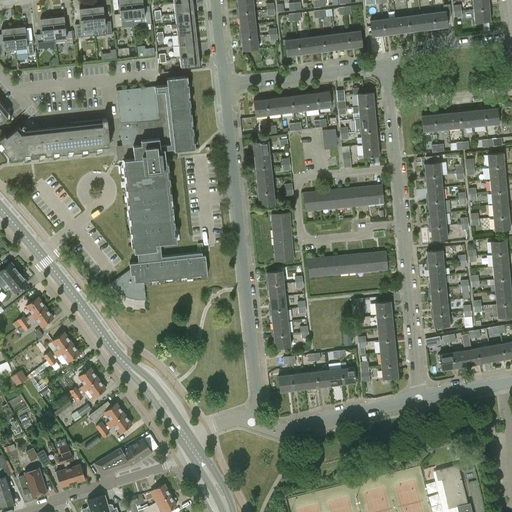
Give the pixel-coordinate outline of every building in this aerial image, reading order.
[(121,19),(133,18),(130,0),(118,0),(120,13),(114,14),(116,28),(122,27),(121,19)] [(142,0),(130,0),(133,18),(144,17),(145,25),(151,24),(150,10),(144,10),(142,0)] [(238,0),(237,0),(238,13),(255,11),(253,0),(238,0)] [(472,0),(473,9),(490,8),(488,0),(472,0)] [(174,3),(175,13),(194,11),(193,1),(174,3)] [(433,12),(435,29),(447,27),(446,16),(451,16),(450,4),(443,5),(444,11),(433,12)] [(91,7),(93,28),(105,27),(106,35),(112,34),(111,20),(105,21),(103,6),(91,7)] [(82,29),(93,28),(91,7),(79,8),(81,23),(75,24),(76,38),(83,37),(82,29)] [(491,21),(490,8),(473,9),(474,22),(491,21)] [(175,13),(176,24),(195,22),(194,11),(175,13)] [(238,13),(240,25),(256,23),(255,11),(238,13)] [(433,12),(420,14),(422,30),(435,29),(433,12)] [(420,14),(408,15),(410,32),(422,30),(420,14)] [(408,15),(395,17),(397,33),(410,32),(408,15)] [(52,17),(55,43),(66,41),(66,45),(73,44),(71,30),(65,31),(64,16),(52,17)] [(54,43),(55,43),(52,17),(40,18),(42,33),(36,34),(37,48),(44,48),(43,40),(54,38),(54,43)] [(395,17),(383,19),(385,35),(397,33),(395,17)] [(372,37),(385,35),(383,19),(370,20),(372,37)] [(176,24),(172,25),(172,29),(176,28),(177,35),(196,33),(195,22),(176,24)] [(240,25),(241,38),(257,36),(256,23),(240,25)] [(13,27),(15,49),(16,54),(27,53),(27,55),(34,55),(32,40),(26,41),(25,26),(13,27)] [(4,50),(15,49),(13,27),(1,29),(1,35),(0,35),(0,58),(5,58),(4,50)] [(348,32),(350,48),(362,46),(360,30),(348,32)] [(348,32),(335,33),(337,50),(350,48),(348,32)] [(196,33),(177,35),(178,46),(197,44),(196,33)] [(335,33),(323,35),(325,51),(337,50),(335,33)] [(323,35),(310,37),(312,53),(325,51),(323,35)] [(259,49),(257,36),(241,38),(242,50),(259,49)] [(310,37),(298,38),(300,55),(312,53),(310,37)] [(287,56),(300,55),(298,38),(285,40),(287,56)] [(178,46),(180,56),(198,54),(197,44),(178,46)] [(144,45),(138,46),(139,56),(146,55),(145,48),(144,45)] [(118,57),(129,56),(129,48),(118,49),(118,57)] [(200,65),(198,54),(180,56),(181,67),(200,65)] [(157,260),(156,243),(174,241),(164,149),(173,148),(174,151),(193,149),(185,76),(166,78),(167,85),(116,90),(122,146),(124,159),(134,252),(137,252),(138,262),(129,263),(130,268),(110,283),(111,285),(113,287),(115,289),(117,291),(119,292),(122,294),(123,295),(125,296),(128,297),(130,298),(133,298),(136,299),(137,299),(140,299),(142,299),(145,299),(143,280),(207,273),(205,255),(157,260)] [(336,90),(338,108),(346,107),(344,89),(336,90)] [(316,93),(318,109),(331,107),(329,91),(316,93)] [(373,92),(360,94),(357,94),(358,107),(375,105),(373,92)] [(316,93),(304,94),(306,110),(313,109),(313,112),(318,111),(318,109),(316,93)] [(304,94),(291,96),(293,112),(306,110),(304,94)] [(291,96),(279,97),(281,114),(293,112),(291,96)] [(279,97),(266,99),(268,115),(281,114),(279,97)] [(255,117),(268,115),(266,99),(253,101),(255,117)] [(359,113),(359,119),(376,118),(375,105),(358,107),(352,107),(353,113),(359,113)] [(497,108),(484,109),(486,125),(498,124),(497,108)] [(484,109),(472,111),(473,126),(486,125),(484,109)] [(472,111),(459,112),(461,128),(473,126),(472,111)] [(459,112),(446,113),(448,129),(461,128),(459,112)] [(446,113),(434,114),(436,130),(448,129),(446,113)] [(423,131),(436,130),(434,114),(421,116),(423,131)] [(356,132),(361,132),(377,130),(376,118),(359,119),(360,125),(355,126),(356,132)] [(107,119),(74,122),(70,123),(70,128),(21,133),(16,128),(0,140),(0,145),(10,158),(9,158),(9,159),(103,149),(102,146),(110,145),(107,119)] [(337,147),(336,141),(338,141),(337,136),(336,136),(335,128),(322,130),(324,149),(337,147)] [(361,132),(362,144),(378,143),(377,130),(361,132)] [(501,137),(487,139),(488,146),(502,145),(501,137)] [(253,155),(270,154),(269,141),(252,143),(253,155)] [(380,155),(378,143),(362,144),(363,157),(380,155)] [(343,167),(351,167),(350,151),(342,152),(343,167)] [(487,154),(488,167),(504,166),(503,153),(487,154)] [(253,155),(255,168),(271,166),(270,154),(253,155)] [(425,177),(441,175),(440,163),(439,163),(438,156),(426,157),(426,164),(424,164),(425,177)] [(465,159),(466,169),(474,169),(473,161),(473,158),(465,159)] [(255,168),(256,180),(273,179),(271,166),(255,168)] [(504,166),(488,167),(489,180),(505,178),(504,166)] [(425,177),(426,189),(442,188),(441,175),(425,177)] [(505,178),(489,180),(490,192),(507,191),(505,178)] [(256,180),(257,193),(274,191),(273,179),(256,180)] [(366,186),(368,205),(384,203),(382,185),(366,186)] [(366,186),(351,188),(352,206),(368,205),(366,186)] [(351,188),(335,189),(337,208),(352,206),(351,188)] [(426,189),(427,202),(444,200),(442,188),(426,189)] [(335,189),(320,191),(321,209),(337,208),(335,189)] [(275,204),(274,191),(257,193),(259,206),(275,204)] [(306,211),(321,209),(320,191),(304,192),(306,211)] [(507,191),(490,192),(491,205),(508,203),(507,191)] [(427,202),(429,214),(445,213),(444,200),(427,202)] [(508,203),(491,205),(492,217),(509,216),(508,203)] [(271,214),(272,230),(290,229),(289,213),(271,214)] [(429,214),(430,227),(446,225),(445,213),(429,214)] [(509,216),(492,217),(494,230),(510,229),(509,216)] [(447,238),(446,225),(430,227),(431,240),(447,238)] [(290,229),(272,230),(274,246),(292,244),(290,229)] [(491,254),(507,253),(506,240),(490,241),(491,254)] [(292,244),(274,246),(275,262),(293,260),(292,244)] [(427,264),(444,262),(442,249),(426,251),(427,264)] [(370,253),(372,271),(388,269),(386,251),(370,253)] [(370,253),(355,254),(356,272),(372,271),(370,253)] [(491,254),(492,267),(508,265),(507,253),(491,254)] [(355,254),(339,256),(341,274),(356,272),(355,254)] [(339,256),(324,257),(325,275),(341,274),(339,256)] [(310,277),(325,275),(324,257),(308,259),(310,277)] [(0,286),(4,284),(19,272),(16,268),(16,265),(14,263),(12,263),(11,262),(0,270),(0,274),(1,276),(0,276),(0,286)] [(427,264),(428,276),(445,275),(444,262),(427,264)] [(492,267),(493,279),(509,278),(508,265),(492,267)] [(268,285),(284,283),(283,271),(266,272),(268,285)] [(22,276),(19,272),(4,284),(7,287),(9,285),(14,292),(27,282),(27,281),(27,279),(25,276),(22,276)] [(428,276),(430,289),(446,287),(445,275),(428,276)] [(493,279),(494,292),(510,290),(509,278),(493,279)] [(268,285),(269,297),(285,296),(284,283),(268,285)] [(430,289),(431,302),(447,300),(446,287),(430,289)] [(494,292),(496,304),(511,303),(510,290),(494,292)] [(30,318),(45,307),(38,296),(26,305),(32,313),(28,316),(30,318)] [(269,297),(270,310),(286,308),(285,296),(269,297)] [(376,316),(392,314),(391,301),(380,302),(379,297),(369,298),(370,304),(374,304),(376,316)] [(447,300),(431,302),(432,314),(449,312),(447,300)] [(511,315),(511,308),(511,303),(496,304),(484,305),(484,308),(492,307),(493,316),(493,317),(497,317),(511,315)] [(53,317),(45,307),(30,318),(27,320),(21,325),(25,329),(30,326),(28,323),(30,322),(31,323),(35,320),(34,319),(35,318),(41,326),(53,317)] [(270,310),(272,322),(288,321),(286,308),(270,310)] [(449,312),(432,314),(433,327),(450,325),(449,312)] [(376,316),(377,328),(393,327),(392,314),(376,316)] [(23,315),(18,319),(21,324),(21,325),(27,320),(25,318),(23,315)] [(272,322),(273,335),(289,333),(288,321),(272,322)] [(377,328),(378,341),(395,339),(393,327),(377,328)] [(468,338),(475,337),(473,330),(467,331),(467,333),(461,334),(464,350),(467,366),(479,364),(476,348),(470,349),(468,338)] [(48,360),(72,342),(64,331),(48,343),(53,349),(44,355),(48,360)] [(343,345),(352,344),(350,331),(342,332),(343,345)] [(291,346),(289,333),(273,335),(274,348),(291,346)] [(378,341),(379,353),(396,352),(395,339),(378,341)] [(511,341),(501,343),(504,359),(511,357),(511,341)] [(79,353),(72,342),(48,360),(51,365),(56,361),(54,358),(62,353),(68,361),(79,353)] [(501,343),(489,345),(492,362),(504,359),(501,343)] [(489,345),(476,348),(479,364),(492,362),(489,345)] [(464,350),(452,352),(455,368),(467,366),(464,350)] [(379,353),(381,366),(397,364),(396,352),(379,353)] [(442,371),(455,368),(452,352),(439,354),(442,371)] [(2,363),(6,373),(11,371),(7,361),(2,363)] [(340,368),(342,384),(355,383),(353,366),(346,367),(346,361),(340,362),(341,368),(340,368)] [(398,377),(397,364),(381,366),(382,379),(398,377)] [(71,398),(98,377),(90,367),(79,376),(85,384),(77,389),(75,387),(70,390),(71,391),(67,393),(71,398)] [(368,367),(360,368),(362,382),(370,381),(368,367)] [(340,368),(328,369),(330,386),(342,384),(340,368)] [(16,385),(27,378),(21,369),(10,376),(16,385)] [(328,369),(315,371),(317,387),(330,386),(328,369)] [(315,371),(303,372),(305,389),(317,387),(315,371)] [(303,372),(290,374),(292,390),(305,389),(303,372)] [(280,392),(292,390),(290,374),(278,376),(280,392)] [(106,388),(98,377),(71,398),(73,401),(77,399),(78,400),(82,396),(80,394),(84,391),(90,398),(93,396),(94,397),(106,388)] [(47,387),(40,392),(42,395),(50,390),(47,387)] [(54,412),(57,415),(72,403),(70,400),(54,412)] [(108,424),(124,413),(116,402),(112,406),(108,400),(89,414),(93,420),(105,411),(111,419),(107,422),(108,424)] [(78,411),(81,415),(91,408),(87,404),(78,411)] [(124,413),(108,424),(105,427),(100,430),(104,435),(109,432),(107,429),(114,424),(120,432),(132,423),(124,413)] [(22,431),(16,419),(10,422),(13,426),(11,427),(13,431),(15,430),(17,434),(22,431)] [(97,426),(100,430),(105,427),(101,422),(97,426)] [(85,445),(87,448),(100,439),(98,436),(85,445)] [(102,473),(131,464),(131,465),(151,452),(142,438),(122,451),(119,447),(94,462),(102,473)] [(59,448),(62,457),(65,456),(73,483),(85,479),(80,464),(70,467),(69,461),(73,460),(71,454),(68,445),(59,448)] [(33,447),(26,451),(31,460),(38,456),(36,453),(33,447)] [(43,449),(36,453),(38,456),(43,465),(50,462),(43,449)] [(61,487),(73,483),(65,456),(62,457),(58,458),(60,464),(64,463),(66,468),(56,471),(61,487)] [(472,511),(470,502),(467,503),(458,466),(433,472),(442,508),(442,509),(442,510),(443,511),(457,511),(458,511),(457,511),(472,511)] [(32,496),(46,491),(39,467),(25,472),(25,475),(19,477),(24,492),(30,490),(32,496)] [(0,505),(15,501),(7,476),(5,476),(0,478),(0,505)] [(150,491),(156,502),(170,494),(164,484),(150,491)] [(170,494),(156,502),(152,504),(156,511),(163,511),(176,505),(170,494)] [(90,511),(109,511),(105,495),(87,500),(90,511)] [(138,500),(136,495),(128,498),(130,503),(131,503),(134,511),(139,510),(135,501),(138,500)]
